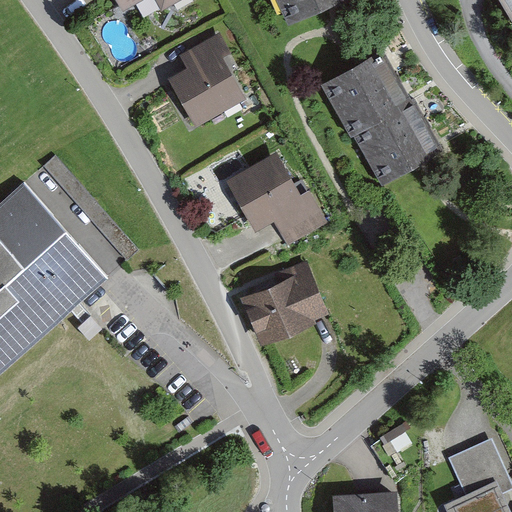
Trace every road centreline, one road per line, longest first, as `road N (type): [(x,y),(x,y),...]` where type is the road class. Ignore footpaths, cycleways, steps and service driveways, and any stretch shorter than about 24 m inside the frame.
road 1 (unclassified): [(302,474),(150,176),(35,0)]
road 2 (unclassified): [(302,474),(511,281)]
road 3 (unclassified): [(511,140),(435,50),(409,0)]
